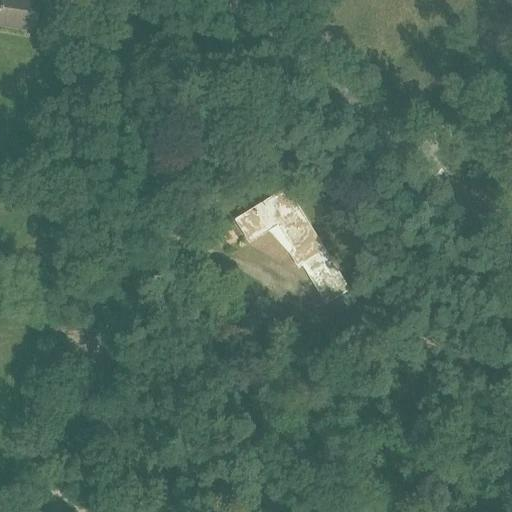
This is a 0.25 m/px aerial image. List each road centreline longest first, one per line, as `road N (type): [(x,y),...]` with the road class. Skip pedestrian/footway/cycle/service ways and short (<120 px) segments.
road 1 (track): [(49,511),(111,336),(139,0)]
road 2 (tertiary): [(383,139),(212,0)]
road 3 (tertiary): [(511,235),(383,139)]
road 4 (unclassified): [(383,139),(511,124)]
